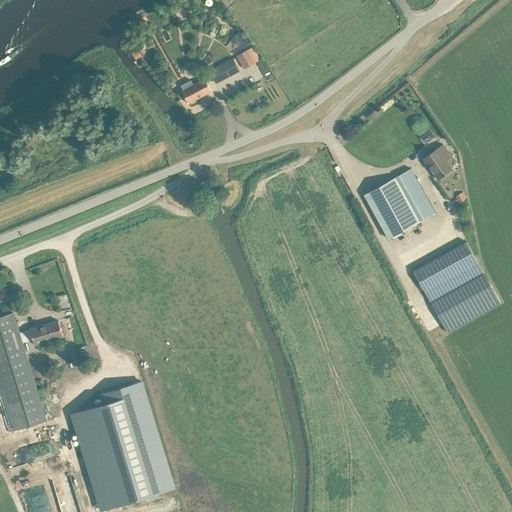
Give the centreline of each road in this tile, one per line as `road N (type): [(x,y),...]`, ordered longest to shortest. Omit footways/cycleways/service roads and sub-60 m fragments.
road 1 (unclassified): [(0,240),(273,128),(448,0)]
road 2 (track): [(511,477),(322,128)]
